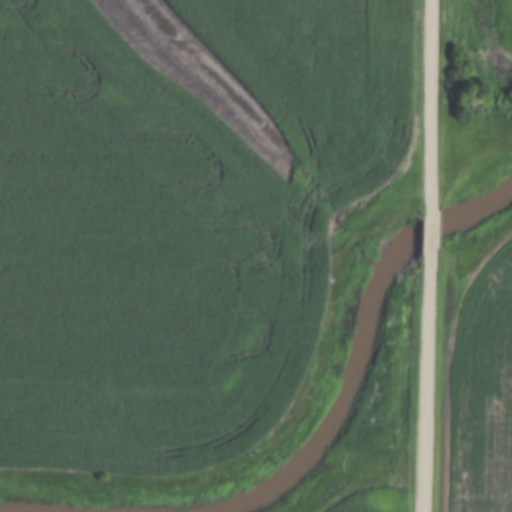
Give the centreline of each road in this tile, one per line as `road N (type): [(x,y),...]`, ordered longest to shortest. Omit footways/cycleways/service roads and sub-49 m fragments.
road 1 (residential): [(428,252),(421,511)]
road 2 (residential): [(431,0),(428,210)]
